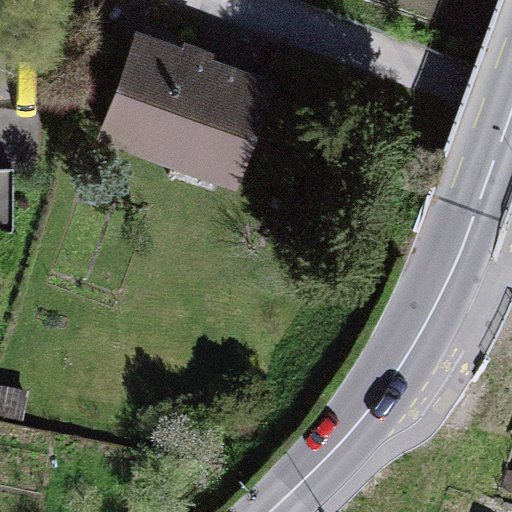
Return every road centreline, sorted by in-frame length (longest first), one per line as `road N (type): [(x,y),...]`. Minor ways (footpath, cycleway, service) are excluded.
road 1 (secondary): [(511,101),(421,329),(369,409),(274,511)]
road 2 (unclassified): [(215,0),(511,108)]
